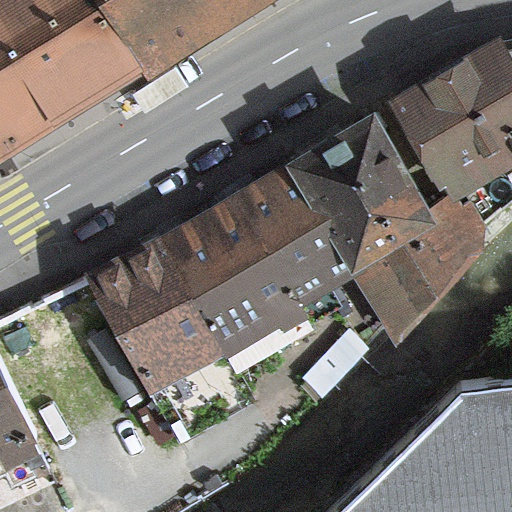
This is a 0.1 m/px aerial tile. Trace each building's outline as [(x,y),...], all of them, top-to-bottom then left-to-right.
[(0,0),(0,145),(136,62),(95,0),(0,0)] [(250,0),(95,0),(136,62),(140,68),(250,0)] [(511,35),(495,39),(395,96),(436,167),(440,164),(450,183),(511,148),(511,35)] [(294,161),(349,254),(419,211),(367,118),(294,161)] [(350,258),(351,257),(349,254),(294,161),(238,193),(311,318),(331,307),(315,279),(350,258)] [(305,322),(311,318),(238,193),(157,239),(214,338),(225,358),(238,351),(244,362),(308,326),(305,322)] [(388,318),(479,224),(465,203),(448,213),(438,198),(419,211),(349,254),(351,257),(350,258),(388,318)] [(145,376),(214,338),(157,239),(86,275),(143,381),(144,381),(147,379),(145,376)] [(44,468),(39,458),(0,374),(0,472),(1,472),(7,485),(16,481),(22,493),(34,488),(29,475),(44,468)] [(511,511),(511,377),(456,382),(323,510),(321,511),(511,511)]
